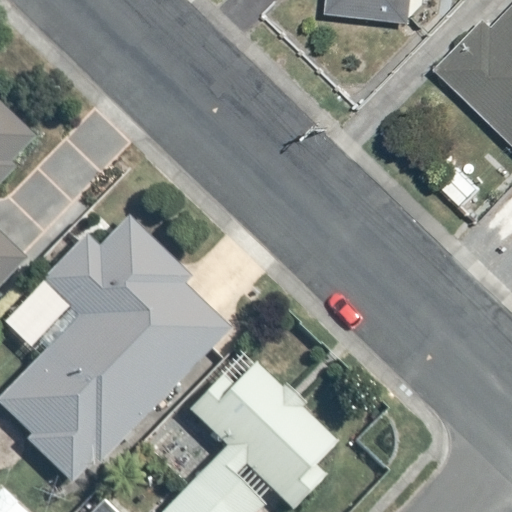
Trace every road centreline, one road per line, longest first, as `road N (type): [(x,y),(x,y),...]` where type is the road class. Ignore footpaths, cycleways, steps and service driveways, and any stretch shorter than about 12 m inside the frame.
road 1 (residential): [(511,402),(92,0)]
road 2 (residential): [(511,402),(412,511)]
